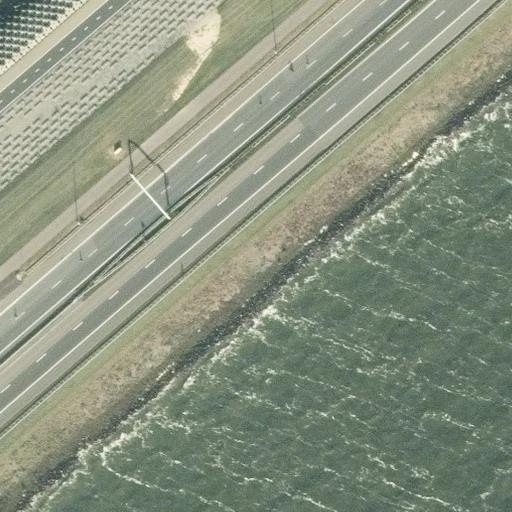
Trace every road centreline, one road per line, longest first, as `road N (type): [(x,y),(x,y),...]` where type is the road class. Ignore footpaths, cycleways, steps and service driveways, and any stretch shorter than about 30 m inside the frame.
road 1 (motorway): [(0,393),(456,0)]
road 2 (motorway): [(391,0),(0,337)]
